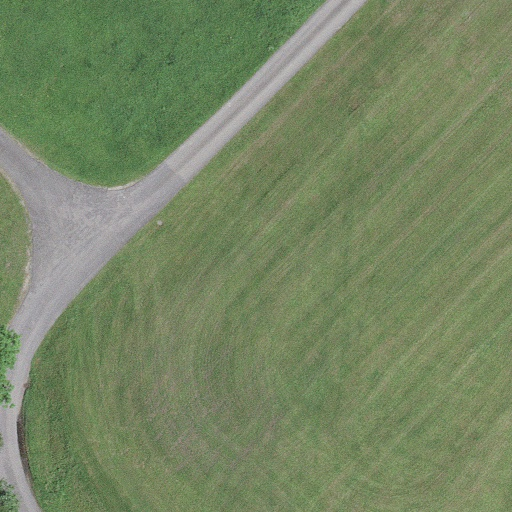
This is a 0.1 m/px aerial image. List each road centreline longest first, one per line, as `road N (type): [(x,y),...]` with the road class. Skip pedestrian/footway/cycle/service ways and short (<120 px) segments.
road 1 (track): [(24,511),(5,430),(25,335),(56,287),(343,0)]
road 2 (track): [(0,141),(107,234)]
